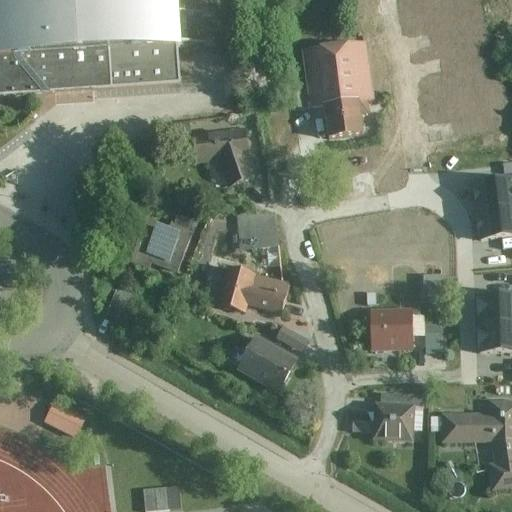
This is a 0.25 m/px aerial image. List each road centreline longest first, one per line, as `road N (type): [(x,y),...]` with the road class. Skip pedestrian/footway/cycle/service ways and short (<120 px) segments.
road 1 (residential): [(310,481),(329,435),(335,385),(293,219),(421,192),(457,226),(466,376)]
road 2 (residential): [(0,362),(53,343),(70,347),(310,481)]
